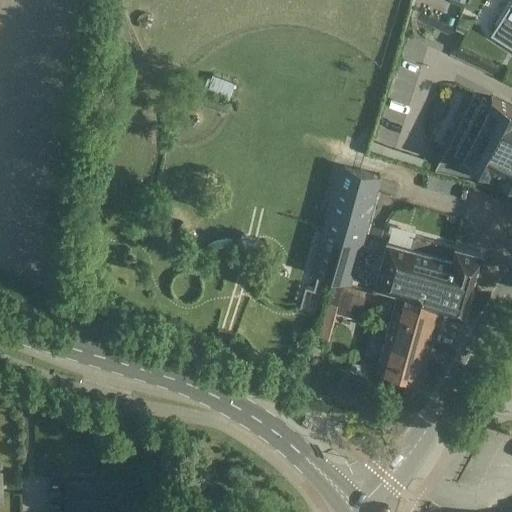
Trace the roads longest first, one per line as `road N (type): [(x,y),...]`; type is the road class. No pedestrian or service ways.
road 1 (secondary): [(356,506),(226,403),(0,327)]
road 2 (secondary): [(356,506),(410,455),(511,284)]
